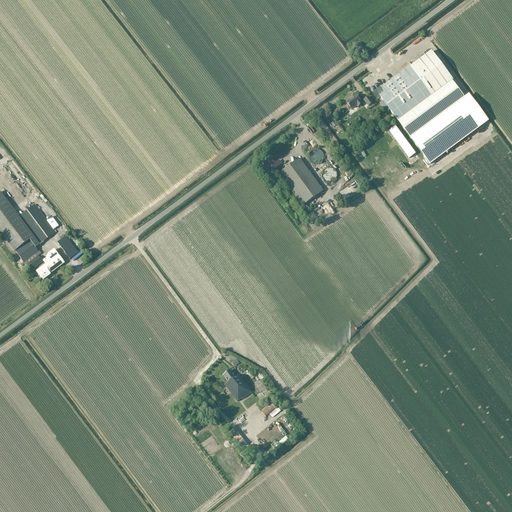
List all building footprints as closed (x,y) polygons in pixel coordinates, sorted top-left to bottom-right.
[(374,94),(372,96),(376,100),(377,99),(380,97),(383,101),(380,103),(387,112),(390,110),(398,121),(410,138),(416,145),(430,165),(443,156),(472,134),(464,122),(457,113),(453,107),(465,98),(452,81),(431,52),(410,67),(393,80),(377,92),(374,94)] [(389,65),(396,63),(395,62),(398,61),(397,57),(399,57),(398,54),(391,56),(390,55),(385,57),(387,63),(388,63),(389,65)] [(351,99),(347,102),(352,109),(357,105),(358,107),(363,104),(357,96),(351,100),(351,99)] [(369,97),(364,101),(369,107),(373,103),(369,97)] [(395,127),(389,131),(409,159),(416,154),(395,127)] [(323,160),(324,159),(324,157),(324,156),(323,155),(323,154),(322,153),(321,152),(320,151),(319,150),(318,150),(317,150),(315,150),(314,150),(313,151),(312,151),(311,152),(310,153),(310,154),(309,155),(309,157),(309,158),(309,159),(310,160),(310,162),(311,162),(312,163),(313,164),(314,164),(315,165),(317,165),(318,165),(319,164),(320,164),(321,163),(322,162),(323,161),(323,160)] [(270,159),(263,164),(270,173),(276,168),(281,164),(279,161),(274,164),(270,159)] [(302,206),(323,191),(299,159),(278,174),(302,206)] [(336,178),(337,177),(337,176),(337,174),(336,173),(336,172),(335,171),(334,170),(333,169),(332,169),(331,168),(330,168),(329,168),(327,169),(326,169),(325,170),(324,171),(323,172),(323,173),(322,174),(322,175),(322,176),(322,178),(323,179),(323,180),(324,181),(325,182),(326,182),(327,183),(329,183),(330,183),(331,183),(332,183),(333,182),(334,181),(335,180),(336,179),(336,178)] [(15,252),(24,264),(26,266),(28,264),(32,270),(42,262),(38,257),(36,254),(38,252),(36,249),(56,233),(35,205),(19,217),(0,192),(0,233),(14,252),(15,252)] [(55,229),(61,226),(55,216),(50,219),(55,229)] [(63,235),(59,238),(61,240),(57,243),(70,260),(78,253),(70,243),(72,241),(68,235),(65,237),(63,235)] [(49,262),(36,272),(43,281),(50,275),(50,274),(64,264),(58,255),(54,250),(48,254),(46,258),(49,262)] [(228,383),(227,384),(225,385),(237,402),(238,401),(238,402),(241,399),(242,400),(251,393),(238,376),(235,378),(230,371),(222,376),(228,383)] [(279,406),(272,413),(275,417),(283,410),(279,406)] [(280,418),(287,429),(292,426),(285,415),(280,418)] [(274,446),(277,449),(283,443),(280,441),(274,446)]
